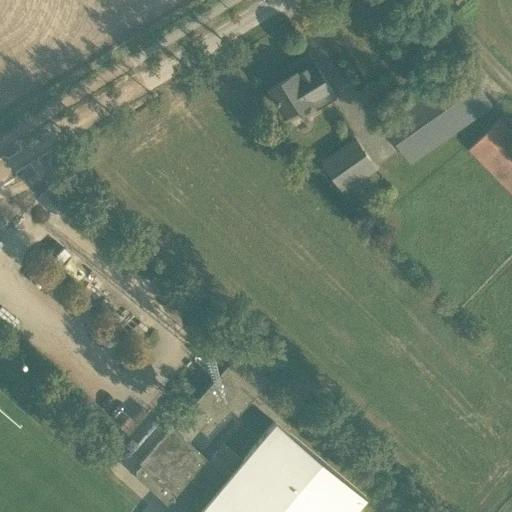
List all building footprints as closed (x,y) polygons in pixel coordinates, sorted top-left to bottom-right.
[(297,73),(296,72),(270,88),(286,114),(311,99),(317,109),(337,97),(315,61),(297,73)] [(384,120),(412,160),(492,105),(464,65),(384,120)] [(511,131),(505,124),(499,119),(470,147),(511,189),(511,131)] [(375,165),(357,139),(326,161),(344,187),(375,165)] [(262,373),(271,363),(247,342),(183,413),(206,435),(230,408),(237,415),(249,401),(273,420),(242,458),(223,442),(208,460),(171,427),(138,462),(192,511),(350,511),(364,495),(288,431),(293,425),(255,394),(268,379),(262,373)]
